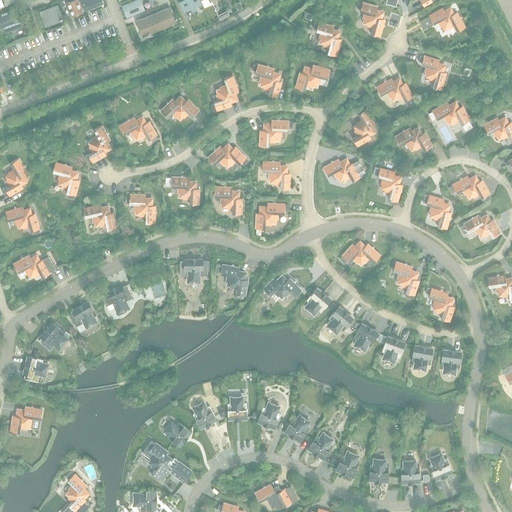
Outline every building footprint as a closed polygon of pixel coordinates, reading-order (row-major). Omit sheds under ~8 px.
[(83,3),(81,0),(71,0),(67,2),(73,15),(82,11),(79,4),(83,3)] [(140,0),(123,7),(127,17),(144,9),(140,0)] [(195,12),(189,0),(178,0),(184,12),(191,9),(193,13),(195,12)] [(189,0),(195,12),(198,11),(196,7),(203,4),(201,0),(189,0)] [(377,7),(362,3),(358,2),(357,8),(360,9),(360,11),(366,13),(364,23),(373,25),(371,34),(379,36),(382,28),(384,27),(383,24),(384,19),(380,18),(381,13),(376,11),(377,7)] [(62,18),(57,6),(40,12),(43,18),(47,16),(50,23),(60,20),(63,19),(62,18)] [(169,7),(137,21),(143,36),(176,22),(169,7)] [(443,8),(420,21),(424,29),(439,20),(444,29),(453,24),(457,32),(465,27),(461,20),(462,17),(459,16),(456,12),(452,14),(450,10),(445,12),(443,8)] [(5,12),(0,14),(0,26),(0,28),(7,25),(8,28),(17,25),(21,24),(19,18),(15,20),(12,12),(11,10),(5,12)] [(327,53),(336,56),(338,48),(341,46),(339,43),(341,39),(336,37),(338,32),(333,31),(334,27),(319,22),(318,22),(315,21),(313,27),(317,28),(316,31),(323,33),(320,42),(330,45),(327,53)] [(438,65),(439,60),(424,56),(420,55),(418,61),(422,62),(422,64),(428,66),(425,76),(435,79),(433,87),(441,89),(443,81),(446,80),(445,77),(446,72),(442,71),(443,66),(438,65)] [(256,71),(255,73),(263,75),(260,85),(270,88),(268,94),(277,97),(281,81),(277,80),(278,75),(273,74),(274,69),(269,68),(268,65),(265,67),(257,65),(253,64),(252,69),(256,71)] [(296,88),(305,90),(307,83),(316,86),(319,76),(327,79),(328,76),(332,77),(333,71),(329,70),(322,68),(320,65),(317,67),(312,66),(311,70),(306,68),(305,74),(300,72),(296,88)] [(235,84),(232,76),(224,79),(226,87),(217,90),(220,99),(214,101),(214,104),(211,105),(212,111),(216,110),(231,105),(230,101),(235,99),(233,94),(238,92),(236,88),(237,85),(235,84)] [(394,83),(392,79),(387,81),(384,80),(383,83),(376,87),(381,95),(388,91),(393,99),(402,95),(405,100),(407,99),(409,103),(414,100),(412,96),(413,96),(405,82),(401,85),(398,80),(394,83)] [(198,110),(187,99),(184,102),(180,99),(177,102),(174,99),(170,102),(167,102),(167,106),(161,111),(167,118),(173,112),(180,119),(187,112),(192,117),(194,115),(197,118),(201,114),(198,111),(198,110)] [(440,107),(433,111),(437,119),(444,115),(449,124),(458,119),(461,124),(462,124),(464,128),(469,125),(467,121),(469,120),(461,106),(457,109),(455,104),(450,107),(448,103),(444,105),(441,104),(440,107)] [(370,116),(366,109),(358,113),(362,121),(353,126),(358,135),(353,138),(357,146),(371,138),(369,134),(373,131),(371,127),(374,124),(372,120),(373,117),(370,116)] [(156,135),(148,121),(144,124),(142,119),(137,122),(135,118),(131,120),(128,119),(127,122),(120,126),(124,134),(131,130),(136,139),(145,134),(148,140),(151,138),(153,142),(158,139),(156,135)] [(500,122),(498,118),(484,125),(488,133),(494,130),(499,139),(508,134),(511,141),(511,123),(511,122),(507,124),(504,119),(500,122)] [(261,130),(260,146),(269,146),(269,140),(279,140),(280,130),(288,130),(289,128),(293,128),(293,122),(289,122),(289,121),(281,121),(278,119),(276,121),(271,121),(271,125),(266,125),(265,130),(261,130)] [(101,125),(93,130),(98,137),(89,142),(94,151),(88,154),(84,156),(87,162),(91,160),(92,162),(106,154),(104,150),(108,148),(106,143),(110,141),(107,136),(108,133),(105,133),(101,125)] [(402,133),(395,137),(399,145),(407,141),(412,149),(421,144),(424,150),(426,149),(430,156),(435,153),(431,146),(424,132),(420,134),(417,130),(413,132),(410,128),(406,131),(403,130),(402,133)] [(214,153),(208,158),(214,165),(220,159),(227,166),(235,159),(239,164),(241,163),(244,166),(248,162),(245,159),(246,158),(235,147),(232,150),(228,146),(224,149),(221,146),(217,150),(214,149),(214,153)] [(22,166),(18,159),(10,163),(14,171),(6,176),(11,184),(5,188),(1,190),(4,195),(8,193),(9,195),(23,187),(21,184),(25,181),(23,176),(26,174),(24,170),(25,167),(22,166)] [(359,160),(353,164),(352,163),(348,165),(346,161),(341,163),(339,159),(334,162),(332,161),(331,164),(324,168),(328,176),(335,171),(340,180),(349,175),(352,181),(360,177),(360,176),(366,173),(359,160)] [(263,162),(262,171),(271,171),(270,181),(280,182),(280,188),(283,189),(283,193),(288,193),(289,189),(290,173),(285,173),(285,167),(280,167),(280,163),(275,163),(273,160),(271,162),(263,162)] [(63,165),(55,163),(53,171),(61,174),(58,183),(68,186),(66,193),(69,193),(68,197),(73,199),(74,195),(75,195),(79,180),(75,179),(76,174),(71,172),(72,168),(67,166),(66,164),(63,165)] [(389,199),(391,200),(390,203),(396,205),(397,201),(399,194),(402,192),(400,189),(401,185),(397,183),(399,178),(394,176),(395,172),(380,168),(378,176),(384,178),(381,188),(391,191),(389,199)] [(166,177),(165,185),(171,186),(180,187),(179,197),(190,197),(189,204),(198,204),(199,188),(194,188),(194,183),(189,182),(189,178),(184,178),(182,176),(180,178),(172,177),(172,178),(167,178),(166,177)] [(460,181),(452,185),(457,193),(464,189),(469,197),(478,192),(481,198),(489,194),(481,180),(477,182),(475,178),(470,180),(468,176),(463,179),(460,178),(460,181)] [(215,187),(214,196),(223,196),(222,206),(232,207),(232,213),(235,214),(234,218),(240,218),(240,214),(241,214),(242,198),(237,198),(237,193),(232,192),(232,188),(227,188),(225,185),(223,187),(215,187)] [(423,202),(426,203),(426,204),(433,206),(430,215),(440,218),(437,226),(446,229),(448,221),(451,219),(449,217),(451,212),(446,210),(448,205),(443,204),(444,200),(429,195),(425,194),(423,202)] [(146,214),(145,223),(154,223),(154,218),(157,216),(155,213),(155,205),(150,205),(151,200),(145,200),(145,195),(130,195),(130,197),(125,197),(125,203),(129,203),(136,204),(136,214),(146,214)] [(257,213),(256,229),(256,235),(261,235),(261,229),(265,229),(265,222),(275,223),(276,213),(284,213),(284,211),(288,211),(289,205),(285,205),(285,204),(277,204),(274,202),(272,204),(267,204),(267,208),(262,208),(261,213),(257,213)] [(91,207),(83,208),(85,217),(94,215),(96,225),(106,223),(107,229),(110,229),(110,233),(116,232),(115,228),(116,228),(112,212),(108,213),(107,208),(102,209),(101,205),(96,206),(93,204),(91,207)] [(13,209),(5,212),(8,220),(16,218),(19,227),(29,225),(31,231),(33,230),(34,234),(40,233),(39,229),(35,213),(30,215),(29,210),(24,211),(22,207),(18,208),(15,207),(13,209)] [(464,225),(460,227),(464,234),(464,233),(468,232),(476,227),(480,236),(489,231),(492,237),(500,233),(493,219),(489,221),(486,217),(481,219),(479,215),(475,218),(472,217),(471,220),(464,224),(464,225)] [(343,256),(340,259),(344,263),(347,260),(349,262),(354,257),(361,264),(368,256),(374,262),(380,256),(374,250),(374,247),(371,247),(367,244),(364,247),(360,243),(356,247),(353,244),(342,256),(343,256)] [(21,260),(14,264),(18,272),(25,268),(30,277),(39,272),(42,277),(50,273),(50,272),(56,269),(48,256),(38,262),(36,257),(31,260),(29,256),(25,258),(22,257),(21,260)] [(207,261),(203,261),(203,260),(184,260),(184,261),(183,261),(180,261),(180,264),(180,275),(188,275),(188,281),(199,281),(199,275),(207,275),(207,261)] [(396,262),(393,270),(401,273),(398,282),(407,286),(405,292),(407,293),(406,297),(412,299),(413,295),(418,280),(414,278),(416,273),(411,272),(412,268),(408,266),(406,263),(403,265),(396,262)] [(215,272),(221,274),(229,275),(227,285),(237,287),(236,294),(245,295),(247,280),(243,279),(244,274),(239,273),(240,268),(235,267),(233,265),(230,266),(216,264),(215,272)] [(496,277),(488,278),(489,287),(497,285),(499,295),(509,294),(510,301),(510,305),(511,304),(511,284),(511,279),(506,280),(505,275),(500,276),(498,274),(496,277)] [(289,291),(295,297),(301,291),(296,285),(296,282),(292,282),(289,278),(286,281),(282,277),(278,281),(275,278),(264,289),(260,293),(265,299),(270,295),(275,291),(282,298),(289,291)] [(123,286),(122,285),(105,293),(105,294),(104,294),(105,295),(102,296),(103,299),(106,306),(114,302),(118,313),(129,308),(125,301),(133,298),(127,284),(123,286)] [(331,300),(316,288),(306,300),(309,302),(305,307),(314,314),(318,309),(321,312),(331,300)] [(439,291),(431,288),(428,296),(437,299),(433,308),(443,312),(441,318),(449,321),(454,306),(450,305),(452,300),(446,298),(448,294),(443,292),(442,289),(439,291)] [(97,314),(89,301),(73,311),(73,312),(72,312),(69,314),(71,317),(77,326),(84,322),(87,327),(96,322),(93,316),(97,314)] [(343,330),(353,318),(338,307),(328,318),(331,321),(327,326),(336,333),(340,328),(343,330)] [(65,332),(53,322),(41,337),(42,338),(41,338),(39,341),(41,343),(50,350),(55,344),(60,347),(67,339),(62,335),(65,332)] [(378,332),(361,324),(354,338),(357,339),(355,345),(365,350),(367,344),(371,346),(378,332)] [(405,343),(387,337),(382,351),(385,352),(383,358),(394,362),(396,356),(399,357),(405,343)] [(433,349),(414,346),(411,361),(415,361),(414,367),(425,369),(426,363),(430,364),(433,349)] [(444,366),(444,372),(455,373),(456,367),(459,368),(461,353),(443,350),(441,365),(444,366)] [(28,356),(25,368),(24,374),(25,374),(24,375),(24,378),(27,379),(38,382),(40,374),(45,375),(48,364),(42,363),(43,359),(28,356)] [(511,363),(502,369),(505,375),(509,383),(511,381),(511,363)] [(247,418),(246,402),(243,402),(242,396),(231,397),(231,403),(228,403),(228,418),(247,418)] [(203,402),(193,407),(196,412),(193,414),(200,427),(216,419),(209,405),(206,407),(203,402)] [(275,428),(280,413),(277,412),(279,406),(269,402),(266,408),(263,406),(257,421),(275,428)] [(32,417),(41,419),(42,410),(34,409),(32,406),(30,408),(25,407),(24,412),(19,411),(18,416),(13,415),(11,431),(11,435),(16,436),(17,432),(20,432),(21,425),(31,427),(32,417)] [(296,420),(293,418),(285,430),(300,441),(309,428),(306,426),(309,421),(300,415),(296,420)] [(179,446),(191,431),(178,422),(176,425),(171,421),(164,430),(169,434),(167,437),(179,446)] [(333,439),(323,432),(320,437),(317,435),(308,448),(324,459),(332,446),(329,444),(333,439)] [(171,461),(169,459),(164,456),(167,452),(151,440),(146,447),(147,447),(142,452),(151,459),(148,462),(157,468),(152,474),(159,480),(163,473),(167,473),(166,470),(167,469),(184,481),(192,470),(174,457),(171,461)] [(353,476),(359,462),(356,461),(358,455),(348,451),(345,456),(342,455),(336,469),(353,476)] [(441,453),(430,457),(433,463),(429,464),(435,479),(452,471),(446,457),(443,459),(441,453)] [(388,481),(389,465),(385,465),(385,459),(374,459),(374,465),(370,464),(369,480),(388,481)] [(420,481),(419,466),(415,466),(415,460),(404,461),(404,467),(400,467),(401,482),(420,481)] [(69,505),(75,511),(76,511),(83,511),(91,505),(86,501),(86,500),(83,497),(87,493),(83,489),(86,486),(83,483),(83,480),(80,480),(74,474),(68,480),(74,486),(67,493),(74,500),(69,505)] [(263,489),(256,493),(260,501),(267,497),(272,506),(281,501),(284,507),(292,502),(298,499),(291,486),(285,489),(284,488),(280,491),(278,486),(273,489),(271,485),(267,487),(264,486),(263,489)] [(155,508),(155,490),(140,490),(140,493),(134,493),(134,505),(140,505),(139,511),(153,511),(154,509),(154,508),(155,508)] [(238,507),(223,503),(223,505),(219,504),(217,510),(221,511),(222,511),(238,511),(237,511),(238,507)]
